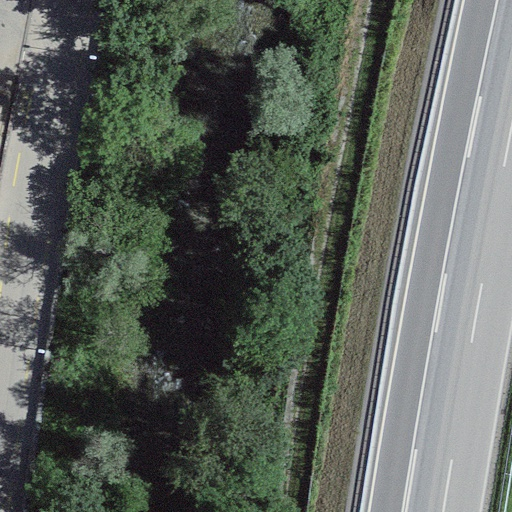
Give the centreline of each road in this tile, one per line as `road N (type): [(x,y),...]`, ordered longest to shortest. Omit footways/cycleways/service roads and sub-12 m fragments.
road 1 (unclassified): [(68,0),(0,425)]
road 2 (motorway): [(511,131),(445,511)]
